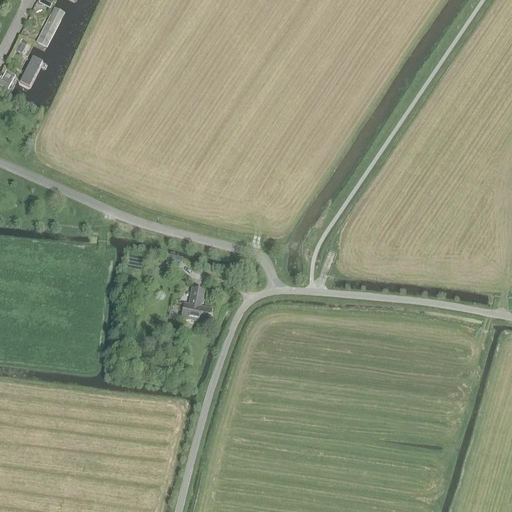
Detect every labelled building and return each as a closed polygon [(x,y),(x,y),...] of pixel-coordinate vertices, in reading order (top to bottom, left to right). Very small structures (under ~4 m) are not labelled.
[(49,9),(53,2),(49,0),(40,0),(38,3),(49,9)] [(63,13),(54,8),(41,35),(50,39),(63,13)] [(24,49),(22,48),(25,43),(21,41),(15,52),(21,55),(24,49)] [(37,65),(28,61),(14,87),(23,92),(37,65)] [(0,85),(7,90),(11,83),(1,77),(0,78),(0,85)] [(170,257),(168,266),(180,269),(182,261),(170,257)] [(191,289),(188,306),(183,305),(181,319),(208,325),(211,310),(201,308),(204,292),(191,289)]
